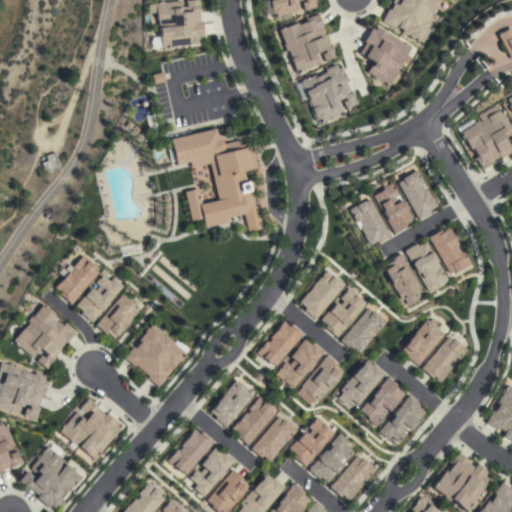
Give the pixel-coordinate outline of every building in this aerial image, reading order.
[(168,47),(168,48),(162,49),(161,47),(159,47),(154,4),(156,3),(156,2),(162,1),(162,3),(180,1),(180,7),(186,7),(185,1),(191,0),(198,0),(199,12),(198,12),(199,23),(201,23),(203,38),(199,39),(200,43),(168,47)] [(288,13),(289,18),(282,20),(281,16),(274,17),(274,16),(271,16),(268,1),(270,1),(269,0),(313,0),(314,1),(313,1),(315,7),(303,10),(301,2),(304,2),(303,0),(295,0),(297,11),(288,13)] [(440,0),(433,14),(432,13),(428,21),(430,22),(427,29),(425,28),(418,41),(416,40),(416,42),(410,38),(410,37),(401,32),(402,30),(394,25),(393,28),(381,21),(387,9),(389,10),(393,3),(391,2),(391,0),(440,0)] [(278,30),(296,23),(297,25),(311,19),(310,17),(317,14),(322,26),(320,27),(323,35),(325,34),(330,46),(331,45),(335,56),(324,61),(321,54),(324,53),(323,49),(314,53),(318,63),(302,70),(303,71),(298,73),(298,72),(295,73),(289,58),(290,58),(287,50),(284,51),(282,45),(283,44),(278,30)] [(403,43),(404,42),(410,46),(395,72),(388,85),(386,85),(386,86),(380,82),(381,81),(366,72),(369,66),(370,66),(373,62),(357,53),(364,42),(363,41),(371,28),(374,30),(376,26),(403,43)] [(496,35),(509,28),(511,33),(511,58),(510,60),(496,35)] [(298,82),(300,81),(299,80),(305,77),(306,78),(313,75),(314,77),(325,72),(324,70),(334,64),(337,69),(340,67),(347,81),(344,82),(349,92),(351,92),(356,103),(345,109),(341,102),(345,100),(343,97),(333,102),(335,105),(337,104),(340,111),(324,119),(325,120),(317,124),(316,120),(314,121),(309,111),(310,110),(309,108),(311,108),(303,91),(298,82)] [(511,129),(511,131),(506,135),(505,134),(502,136),(507,145),(511,143),(509,140),(511,138),(511,152),(511,153),(510,152),(500,158),(498,156),(491,160),(492,162),(481,169),(474,158),(476,156),(474,152),(473,153),(470,149),(469,149),(464,140),(463,141),(460,136),(462,136),(457,127),(471,119),(473,123),(478,120),(479,122),(481,121),(477,115),(496,104),(500,110),(502,109),(505,115),(504,116),(511,129)] [(255,207),(260,228),(246,232),(242,214),(226,218),(227,222),(204,228),(201,219),(190,221),(183,192),(197,188),(201,204),(217,200),(208,163),(190,168),(188,162),(175,165),(169,139),(214,128),(217,140),(219,141),(221,142),(223,143),(239,140),(240,145),(247,143),(248,147),(251,146),(256,168),(243,171),(245,181),(248,181),(254,207),(255,207)] [(396,183),(401,180),(400,178),(415,170),(423,183),(420,184),(423,189),(425,188),(429,196),(430,195),(436,206),(428,210),(429,213),(417,220),(396,183)] [(371,196),(381,190),(380,188),(390,182),(397,195),(393,197),(396,202),(399,200),(404,209),(406,209),(412,220),(404,224),(405,226),(392,234),(371,196)] [(389,236),(377,243),(375,241),(367,245),(361,235),(362,235),(358,229),(357,229),(353,221),(347,209),(362,201),(362,202),(368,199),(389,236)] [(427,237),(439,230),(441,232),(443,231),(443,230),(448,227),(454,238),(454,239),(458,246),(456,247),(459,252),(461,250),(469,264),(461,269),(461,268),(454,272),(453,271),(447,274),(427,237)] [(403,251),(415,243),(416,245),(424,241),(436,261),(431,264),(434,270),(439,267),(444,277),(435,282),(437,286),(426,292),(403,251)] [(419,288),(412,293),(416,300),(405,306),(401,299),(399,301),(385,276),(380,266),(387,262),(386,261),(399,253),(419,288)] [(70,304),(58,294),(60,292),(58,290),(57,291),(54,288),(68,271),(69,273),(73,269),(71,267),(82,255),(88,261),(87,262),(94,267),(93,268),(97,272),(70,304)] [(314,319),(303,310),(304,308),(298,302),(306,292),(306,293),(312,286),(311,286),(325,270),(338,282),(337,283),(341,287),(314,319)] [(90,322),(79,313),(81,311),(74,305),(89,288),(93,291),(98,286),(94,283),(101,274),(109,281),(112,278),(121,286),(90,322)] [(324,328),(325,326),(318,320),(327,310),(328,310),(334,303),(337,306),(342,301),(338,298),(347,288),(356,295),(355,296),(364,304),(351,319),(350,318),(344,325),(345,326),(335,337),(324,328)] [(120,294),(126,299),(127,298),(137,306),(136,307),(138,309),(113,339),(107,334),(105,335),(94,325),(120,294)] [(17,346),(17,347),(14,345),(14,344),(11,341),(21,328),(22,329),(27,323),(25,321),(30,316),(31,317),(41,305),(44,308),(45,307),(48,310),(47,311),(56,318),(54,320),(61,326),(63,324),(74,332),(65,343),(63,342),(58,348),(60,349),(52,359),(53,359),(45,369),(35,361),(40,355),(43,358),(45,354),(37,348),(35,351),(36,352),(31,358),(17,346)] [(366,308),(370,312),(371,311),(385,322),(375,333),(372,331),(369,335),(370,337),(365,344),(358,354),(351,348),(349,350),(338,340),(366,308)] [(416,366),(405,356),(406,355),(400,350),(407,341),(406,341),(425,319),(427,321),(429,320),(437,327),(436,329),(443,334),(416,366)] [(274,366),(269,362),(268,364),(261,358),(261,359),(254,353),(265,341),(267,343),(270,339),(268,338),(278,326),(277,326),(282,321),(286,324),(285,325),(288,327),(290,325),(301,334),(274,366)] [(156,387),(145,378),(147,376),(134,365),(133,367),(122,358),(132,347),(133,348),(139,342),(138,340),(145,332),(143,331),(147,327),(148,327),(151,325),(162,335),(163,334),(174,343),(173,344),(185,355),(179,361),(178,361),(171,369),(169,368),(163,374),(165,376),(156,387)] [(446,337),(451,340),(452,339),(458,345),(459,344),(466,350),(455,362),(453,360),(450,364),(451,365),(446,371),(447,372),(438,382),(435,379),(435,378),(432,376),(431,378),(419,368),(446,337)] [(291,388),(282,381),(281,381),(273,374),(277,370),(276,370),(283,362),(287,365),(291,360),(288,357),(303,339),(310,345),(311,343),(322,352),(291,388)] [(307,404),(294,393),(300,387),(299,386),(325,355),(336,365),(335,367),(341,372),(328,387),(329,388),(323,395),(322,394),(316,402),(314,400),(313,401),(311,399),(307,404)] [(336,398),(340,393),(339,393),(341,392),(338,390),(362,363),(365,360),(371,366),(372,364),(383,374),(356,405),(349,399),(348,401),(347,400),(344,404),(336,398)] [(0,408),(0,362),(6,364),(8,364),(8,363),(15,366),(15,367),(22,369),(21,371),(33,375),(33,372),(45,376),(43,381),(47,382),(42,397),(40,396),(36,407),(38,407),(33,419),(22,415),(24,408),(28,409),(29,406),(19,403),(18,406),(19,407),(17,414),(0,408)] [(386,377),(397,386),(395,388),(402,394),(394,404),(393,404),(387,411),(383,408),(379,413),(383,416),(374,426),(365,419),(366,417),(357,410),(386,377)] [(224,427),(213,418),(215,416),(209,411),(216,403),(215,402),(234,381),(236,382),(237,381),(246,389),(245,390),(252,396),(224,427)] [(491,411),(493,412),(498,404),(495,403),(505,386),(511,390),(511,442),(501,436),(504,432),(497,428),(496,430),(484,423),(491,411)] [(407,395),(418,404),(417,406),(423,412),(408,430),(404,427),(400,431),(404,435),(397,443),(389,436),(386,440),(376,431),(407,395)] [(246,445),(234,435),(236,433),(234,431),(233,432),(229,429),(238,419),(238,420),(244,413),(246,414),(249,410),(247,409),(257,396),(264,402),(263,403),(269,408),(268,410),(273,414),(246,445)] [(96,455),(97,456),(95,459),(94,458),(93,459),(71,441),(70,442),(58,431),(62,427),(61,426),(63,424),(64,425),(75,412),(84,419),(90,412),(87,409),(84,413),(79,408),(87,399),(96,407),(95,408),(104,415),(105,413),(117,423),(115,426),(118,429),(96,455)] [(277,416),(281,420),(282,419),(295,430),(286,442),(283,439),(280,443),(282,445),(276,452),(268,461),(261,456),(260,458),(249,448),(277,416)] [(304,466),(292,457),(294,455),(287,449),(295,439),(296,440),(302,433),(305,435),(310,430),(307,427),(316,417),(324,424),(323,425),(332,433),(304,466)] [(0,423),(3,422),(4,425),(5,425),(7,429),(6,430),(14,445),(7,449),(7,447),(2,449),(7,459),(10,458),(9,454),(15,451),(21,462),(9,467),(9,466),(0,470),(0,423)] [(185,474),(180,470),(179,471),(173,466),(172,467),(165,461),(176,449),(178,451),(181,447),(180,446),(189,434),(188,434),(193,429),(196,431),(196,432),(199,435),(200,433),(212,442),(185,474)] [(338,433),(348,442),(344,445),(353,452),(346,460),(341,457),(337,462),(341,465),(326,483),(319,477),(317,479),(307,470),(338,433)] [(35,497),(37,496),(28,488),(28,489),(18,480),(26,471),(35,479),(38,475),(29,467),(41,454),(40,453),(43,450),(44,451),(47,447),(59,457),(58,458),(80,477),(78,478),(79,479),(76,483),(75,482),(69,490),(67,488),(59,497),(61,499),(53,508),(49,504),(47,507),(35,497)] [(202,497),(192,488),(195,484),(187,478),(194,469),(198,473),(202,468),(199,465),(214,447),(220,453),(222,451),(232,460),(202,497)] [(470,505),(470,506),(467,510),(466,510),(465,511),(449,499),(448,501),(442,497),(443,496),(431,487),(443,471),(445,472),(451,465),(449,463),(456,453),(467,461),(466,463),(473,468),(475,464),(488,473),(485,476),(489,479),(470,505)] [(355,456),(359,459),(360,459),(366,464),(367,463),(374,469),(364,481),(362,479),(359,483),(360,484),(354,491),(355,492),(347,501),(343,498),(343,497),(341,495),(339,497),(328,487),(355,456)] [(230,469),(242,479),(241,480),(247,486),(234,501),(234,502),(225,511),(215,511),(209,507),(211,505),(205,500),(230,469)] [(256,483),(257,483),(265,474),(271,479),(272,478),(283,487),(269,503),(270,503),(262,511),(245,511),(239,507),(241,505),(239,503),(256,483)] [(151,511),(120,511),(127,505),(128,505),(133,498),(135,500),(139,496),(137,494),(147,482),(160,494),(158,495),(163,499),(151,511)] [(478,511),(487,500),(489,502),(494,494),(492,493),(500,482),(511,490),(510,492),(511,493),(511,511),(478,511)] [(267,511),(292,483),(303,493),(302,495),(308,501),(300,510),(298,511),(267,511)] [(410,511),(411,511),(409,510),(415,503),(414,502),(418,498),(419,499),(420,497),(436,511),(410,511)] [(162,511),(160,510),(169,500),(177,507),(176,508),(180,511),(162,511)] [(304,511),(314,501),(325,511),(324,511),(304,511)]
